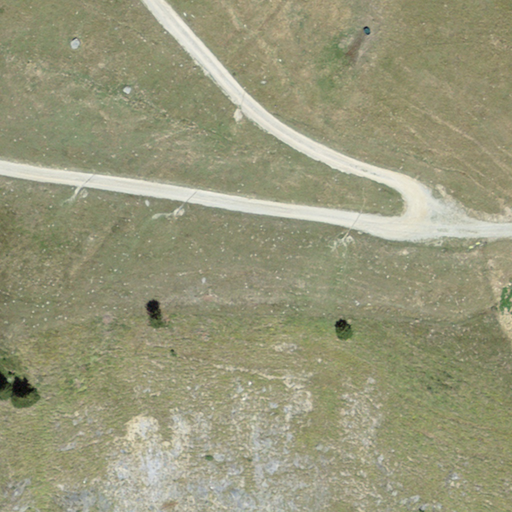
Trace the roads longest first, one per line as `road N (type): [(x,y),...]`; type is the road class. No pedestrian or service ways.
road 1 (track): [(425,227),(0,166)]
road 2 (track): [(155,0),(257,111),(316,150),(408,187),(425,227)]
